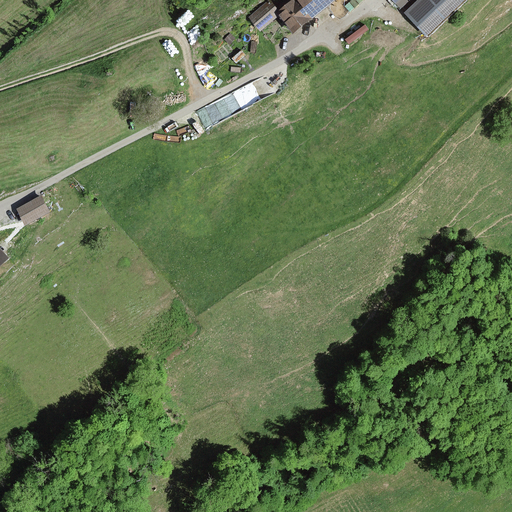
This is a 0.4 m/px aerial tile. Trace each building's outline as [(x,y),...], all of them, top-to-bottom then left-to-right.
[(287,0),(272,13),(294,38),(336,0),(287,0)] [(420,0),(405,15),(426,36),(462,0),(420,0)] [(274,17),(261,3),(242,21),(254,34),(274,17)] [(251,59),(230,70),(233,75),(254,65),(251,59)] [(189,77),(183,79),(187,93),(193,91),(189,77)] [(41,198),(15,210),(23,227),(49,215),(41,198)] [(0,268),(8,260),(0,252),(0,268)]
